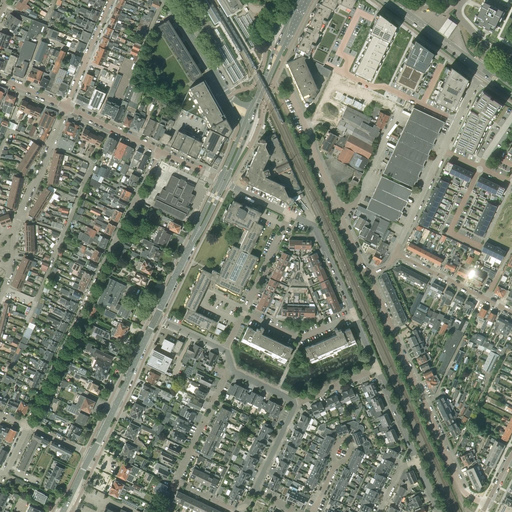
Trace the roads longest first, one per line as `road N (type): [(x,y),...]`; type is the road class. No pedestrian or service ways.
road 1 (residential): [(27,425),(159,151)]
road 2 (residential): [(486,504),(464,494),(368,274)]
road 3 (residential): [(254,490),(236,509),(176,481),(233,370)]
road 4 (residential): [(456,120),(343,72),(349,59),(338,54),(357,11),(371,18)]
road 5 (tertiary): [(91,455),(156,317)]
road 6 (residential): [(13,230),(66,106)]
road 7 (residential): [(511,313),(395,253)]
road 8 (residential): [(354,315),(314,226),(288,214)]
road 9 (unclassified): [(337,209),(289,93)]
road 10 (unclassified): [(337,209),(354,204),(399,108)]
road 11 (residential): [(354,315),(299,339),(242,312)]
road 12 (tertiary): [(254,110),(305,0)]
